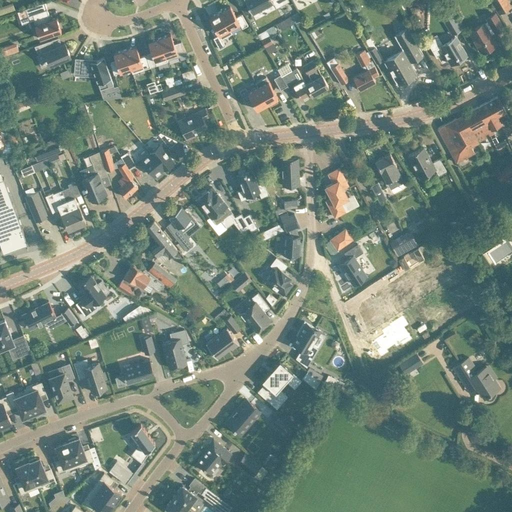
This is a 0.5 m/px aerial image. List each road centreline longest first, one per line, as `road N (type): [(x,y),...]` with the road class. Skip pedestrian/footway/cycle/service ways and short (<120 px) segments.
road 1 (tertiary): [(0,286),(100,240),(187,170),(239,140)]
road 2 (residential): [(307,132),(308,270),(287,318),(248,359)]
road 3 (tertiary): [(307,132),(430,111),(511,71)]
road 4 (residential): [(0,448),(145,400)]
road 5 (residential): [(176,1),(239,140)]
